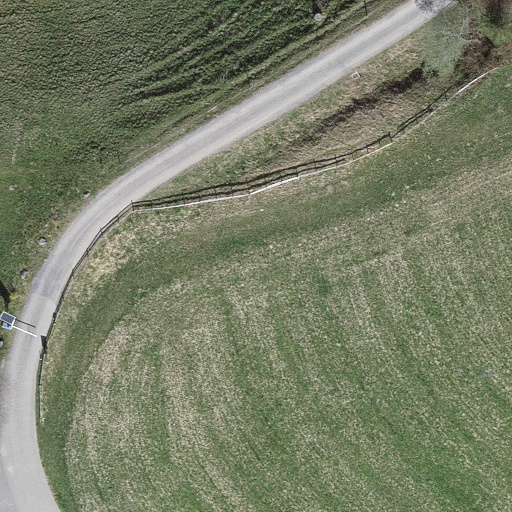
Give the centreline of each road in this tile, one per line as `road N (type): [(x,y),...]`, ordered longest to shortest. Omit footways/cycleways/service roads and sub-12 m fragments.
road 1 (track): [(429,0),(132,189)]
road 2 (track): [(20,356),(76,241),(132,189)]
road 3 (unclassified): [(32,511),(25,503),(20,356)]
